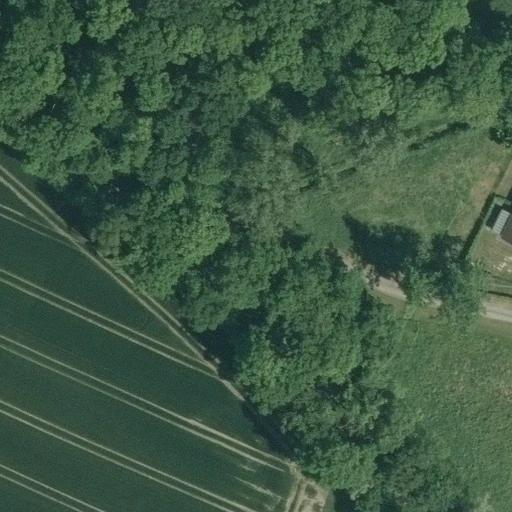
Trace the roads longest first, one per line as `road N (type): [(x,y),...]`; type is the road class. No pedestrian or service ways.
road 1 (unclassified): [(281,292),(0,84)]
road 2 (unclassified): [(281,292),(153,0)]
road 3 (unclassified): [(431,511),(281,292)]
